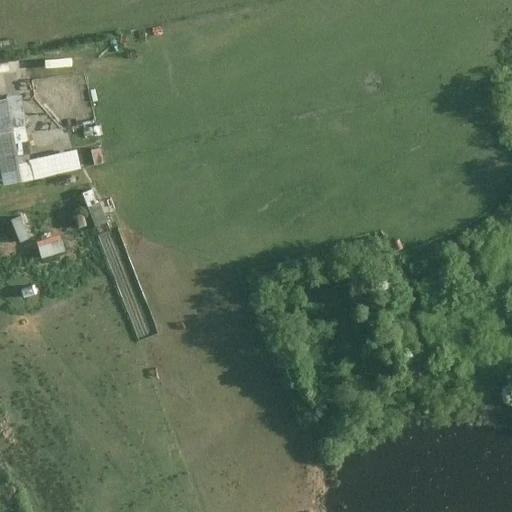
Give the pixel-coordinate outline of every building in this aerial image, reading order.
[(9,100),(0,101),(0,165),(3,186),(33,181),(29,156),(18,158),(9,100)] [(53,156),(31,160),(35,179),(81,170),(77,151),(56,155),(57,160),(54,160),(53,156)] [(106,198),(94,203),(102,222),(114,218),(106,198)] [(91,216),(79,221),(88,240),(99,235),(91,216)] [(73,228),(65,231),(68,241),(76,238),(73,228)] [(45,229),(33,232),(37,250),(49,247),(45,229)] [(11,232),(0,236),(8,259),(19,255),(11,232)] [(33,232),(22,234),(26,247),(35,244),(33,232)] [(49,247),(27,255),(33,271),(54,262),(49,247)]
